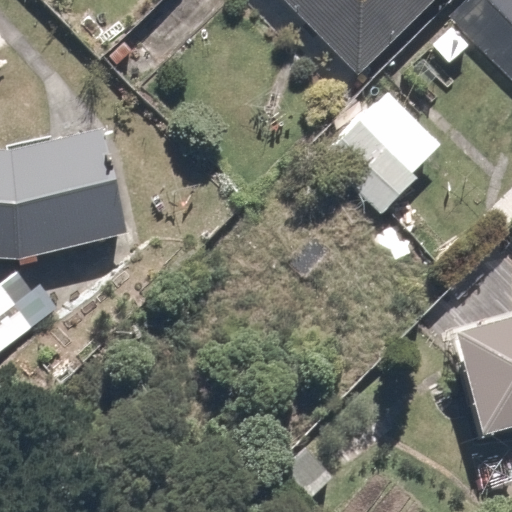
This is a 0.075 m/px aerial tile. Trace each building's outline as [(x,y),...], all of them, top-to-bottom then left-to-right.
[(279,0),(351,65),(409,0),(279,0)] [(511,0),(485,0),(511,25),(511,0)] [(342,96),(301,143),(379,211),(420,164),(342,96)] [(0,141),(0,251),(19,253),(126,215),(92,117),(15,143),(0,141)] [(0,321),(22,304),(0,276),(0,321)] [(511,304),(453,319),(480,427),(511,418),(511,304)]
